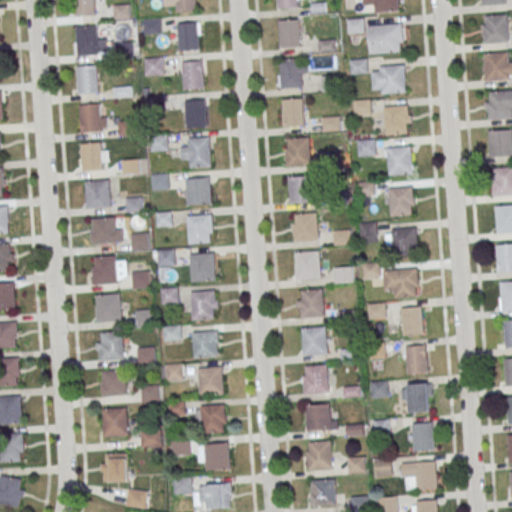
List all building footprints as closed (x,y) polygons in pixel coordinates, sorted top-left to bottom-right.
[(73,0),(93,0),(95,17),(75,18),(73,0)] [(195,0),(196,13),(176,14),(175,6),(164,7),(163,0),(195,0)] [(276,0),(296,0),(297,9),(277,11),(276,0)] [(374,0),(397,0),(398,3),(396,3),(397,11),(375,13),(374,0)] [(112,6),(129,5),(131,21),(113,22),(112,6)] [(486,16),(508,14),(509,42),(485,44),(484,24),(486,24),(486,16)] [(142,20),(160,19),(161,34),(143,36),(142,20)] [(346,20),(363,19),(364,33),(347,35),(346,20)] [(279,21),(299,20),(300,48),(280,49),(279,21)] [(178,23),(198,22),(200,50),(180,51),(178,23)] [(377,27),(401,25),(403,43),(400,44),(401,52),(379,54),(377,27)] [(75,29),(95,27),(97,55),(77,56),(75,29)] [(115,44),(132,42),(133,58),(116,59),(115,44)] [(511,79),(511,52),(485,52),(485,80),(511,79)] [(144,60),(161,58),(162,74),(145,75),(144,60)] [(182,62),(202,60),(204,88),(184,89),(182,62)] [(279,61),(299,60),(301,88),(281,89),(279,61)] [(350,61),(367,60),(368,74),(351,76),(350,61)] [(381,67),(405,66),(407,92),(383,93),(381,67)] [(76,68),(96,67),(98,94),(78,96),(76,68)] [(321,78),(338,76),(339,91),(322,92),(321,78)] [(487,92),(511,89),(511,118),(489,120),(487,92)] [(146,98),(163,97),(164,112),(147,114),(146,98)] [(283,100),(303,99),(304,125),(284,126),(283,100)] [(185,101),(205,100),(207,128),(187,129),(185,101)] [(353,102),(370,101),(371,116),(354,117),(353,102)] [(79,107),(99,105),(101,133),(81,135),(79,107)] [(411,134),(411,106),(385,106),(385,134),(411,134)] [(321,118),(338,117),(339,132),(322,133),(321,118)] [(118,122),(135,121),(136,137),(119,138),(118,122)] [(488,131),(511,129),(511,155),(490,157),(488,131)] [(149,137),(166,136),(168,151),(150,153),(149,137)] [(311,165),(310,137),(286,138),(287,166),(311,165)] [(188,140),(208,138),(210,168),(190,169),(188,140)] [(357,142),(374,140),(375,155),(358,156),(357,142)] [(80,145),(101,144),(102,171),(82,173),(80,145)] [(387,148),(412,146),(413,172),(389,173),(387,148)] [(323,155),(341,154),(342,169),(325,170),(323,155)] [(121,161),(138,160),(139,175),(122,176),(121,161)] [(491,169),(511,168),(511,193),(493,195),(491,169)] [(150,176),(168,175),(169,190),(152,191),(150,176)] [(289,177),(313,176),(315,201),(290,203),(289,177)] [(185,179),(210,178),(211,204),(187,205),(185,179)] [(84,183),(108,181),(110,209),(86,211),(84,183)] [(356,183),(373,182),(374,197),(357,198),(356,183)] [(389,188),(413,186),(414,205),(412,205),(412,213),(391,215),(389,188)] [(327,194),(345,193),(346,207),(329,209),(327,194)] [(124,199),(142,198),(143,213),(125,215),(124,199)] [(495,206),(511,204),(511,231),(497,233),(495,206)] [(0,207),(7,207),(9,234),(0,234),(0,207)] [(154,213),(171,212),(172,228),(155,229),(154,213)] [(296,214),(316,212),(318,240),(298,241),(296,214)] [(188,216),(208,214),(210,242),(190,244),(188,216)] [(91,221),(113,219),(114,231),(122,231),(123,243),(90,246),(89,234),(92,234),(91,221)] [(358,225),(376,223),(377,238),(359,239),(358,225)] [(392,231),(412,230),(414,256),(394,258),(392,231)] [(333,232),(350,231),(351,246),(334,247),(333,232)] [(130,236),(147,235),(148,250),(131,251),(130,236)] [(0,245),(11,245),(13,272),(0,273),(0,245)] [(495,247),(511,246),(511,272),(497,273),(495,247)] [(156,252),(173,251),(174,266),(157,268),(156,252)] [(294,253),(319,251),(321,277),(296,279),(294,253)] [(190,254),(213,253),(215,280),(192,282),(190,254)] [(91,259),(115,257),(117,284),(93,286),(91,259)] [(361,265),(378,263),(379,278),(362,279),(361,265)] [(333,269),(350,268),(351,283),(334,284),(333,269)] [(393,272),(413,271),(415,297),(395,299),(393,272)] [(130,274),(148,272),(149,288),(132,289),(130,274)] [(0,309),(15,309),(15,283),(0,282),(0,309)] [(500,284),(511,282),(511,309),(502,310),(500,284)] [(160,290),(177,289),(178,304),(161,306),(160,290)] [(299,318),(323,317),(323,289),(298,289),(299,318)] [(191,292),(214,290),(215,308),(213,308),(214,318),(193,320),(191,292)] [(95,297),(118,295),(121,322),(97,324),(95,297)] [(367,305),(384,304),(385,319),(368,320),(367,305)] [(399,310),(419,309),(421,335),(401,336),(399,310)] [(135,311),(152,310),(153,326),(136,327),(135,311)] [(17,322),(0,322),(0,347),(17,348),(17,322)] [(502,323),(511,322),(511,348),(504,349),(502,323)] [(162,327),(180,326),(181,342),(163,343),(162,327)] [(301,328),(326,327),(327,352),(303,354),(301,328)] [(192,332),(217,331),(218,356),(194,358),(192,332)] [(100,335),(121,333),(123,361),(99,362),(98,352),(96,352),(95,345),(101,344),(100,335)] [(367,345),(384,344),(385,358),(368,360),(367,345)] [(405,348),(425,347),(427,373),(407,375),(405,348)] [(136,350),(154,349),(155,364),(138,366),(136,350)] [(0,357),(0,386),(20,386),(20,358),(0,357)] [(503,362),(511,361),(511,387),(505,388),(503,362)] [(165,366),(182,365),(183,381),(166,382),(165,366)] [(302,367),(327,365),(328,391),(304,392),(302,367)] [(197,369),(222,367),(223,393),(199,394),(197,369)] [(101,373),(124,371),(126,396),(101,399),(100,387),(103,386),(101,373)] [(370,384),(387,383),(388,398),(371,399),(370,384)] [(406,388),(426,386),(428,412),(408,414),(406,388)] [(140,388),(158,387),(159,402),(141,403),(140,388)] [(0,423),(22,424),(22,395),(0,395),(0,423)] [(166,404),(184,403),(185,418),(167,419),(166,404)] [(197,426),(204,425),(204,433),(227,432),(225,404),(196,406),(197,426)] [(335,430),(335,404),(306,405),(306,431),(335,430)] [(102,411),(125,409),(128,437),(104,439),(102,411)] [(371,422),(388,420),(390,435),(372,437),(371,422)] [(412,426),(432,425),(434,451),(414,452),(412,426)] [(140,433),(158,432),(159,448),(141,449),(140,433)] [(25,462),(25,433),(1,433),(1,462),(25,462)] [(171,442),(188,441),(189,456),(172,457),(171,442)] [(307,442),(307,470),(332,470),(332,442),(307,442)] [(229,444),(199,444),(199,470),(229,470),(229,444)] [(128,453),(102,453),(102,481),(128,481),(128,453)] [(347,460),(364,459),(365,473),(348,475),(347,460)] [(373,461),(391,460),(392,474),(374,476),(373,461)] [(437,488),(436,461),(403,462),(404,490),(437,488)] [(0,504),(22,508),(26,480),(0,475),(0,504)] [(174,479),(191,478),(192,496),(175,497),(174,479)] [(311,479),(311,505),(336,505),(336,479),(311,479)] [(199,486),(202,510),(234,506),(231,482),(199,486)] [(127,506),(146,508),(148,491),(129,489),(127,506)] [(351,511),(351,499),(368,498),(369,511),(351,511)] [(378,511),(378,500),(395,499),(395,511),(378,511)] [(413,500),(412,511),(437,511),(437,500),(413,500)]
